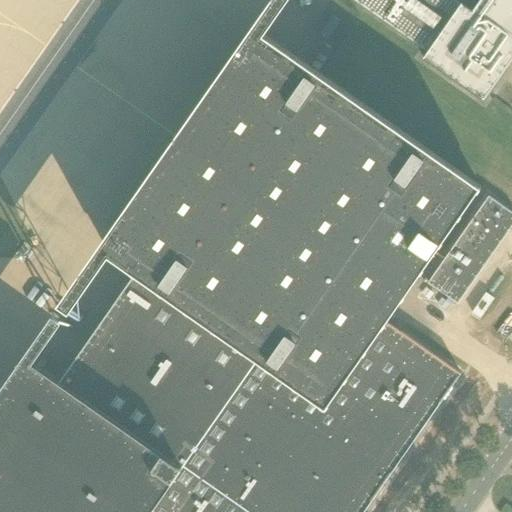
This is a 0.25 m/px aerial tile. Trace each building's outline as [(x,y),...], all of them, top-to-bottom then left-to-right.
[(394,28),(427,52),(426,53),(423,58),(483,100),(511,59),(511,37),(496,27),(473,10),(462,2),(462,3),(459,1),(457,0),(353,0),(365,8),(394,28)] [(310,67),(261,33),(255,29),(254,31),(252,30),(251,32),(203,101),(177,137),(151,174),(101,245),(103,247),(107,252),(136,272),(326,405),(385,321),(405,292),(431,255),(479,186),(319,74),(310,67)] [(511,212),(488,196),(442,262),(428,282),(458,303),(511,225),(511,212)] [(326,405),(136,272),(60,382),(182,469),(151,511),(363,511),(441,402),(452,385),(460,374),(400,332),(385,321),(326,405)] [(0,511),(151,511),(182,469),(60,382),(31,361),(26,358),(25,358),(0,392),(0,511)]
